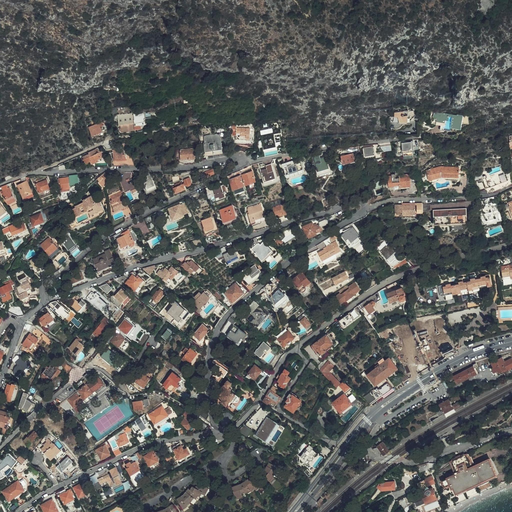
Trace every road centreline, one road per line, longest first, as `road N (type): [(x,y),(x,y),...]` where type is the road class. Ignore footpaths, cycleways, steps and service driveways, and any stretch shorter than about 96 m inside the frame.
road 1 (residential): [(217,431),(208,386),(217,328),(314,242),(362,213),(363,202),(44,298)]
road 2 (residential): [(44,298),(44,285),(106,235),(243,162),(40,172)]
road 3 (residential): [(295,348),(387,281),(511,244)]
road 4 (residential): [(217,431),(149,443),(16,511)]
road 5 (residential): [(295,348),(305,363),(279,410),(335,442),(360,413),(374,412)]
road 6 (residential): [(383,420),(370,440),(374,453),(411,462),(511,430)]
road 7 (secondary): [(374,412),(453,361),(511,341)]
